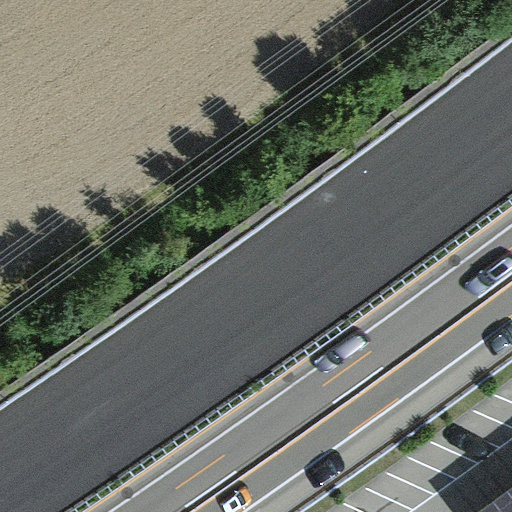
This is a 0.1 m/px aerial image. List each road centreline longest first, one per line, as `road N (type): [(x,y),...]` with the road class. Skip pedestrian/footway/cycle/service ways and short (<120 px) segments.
road 1 (motorway): [(511,128),(0,493)]
road 2 (motorway): [(175,511),(511,270)]
